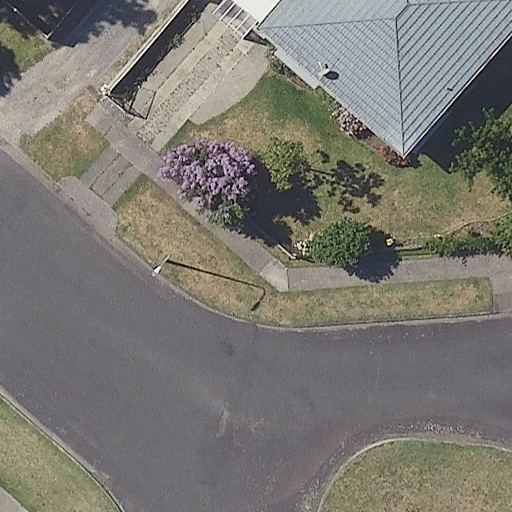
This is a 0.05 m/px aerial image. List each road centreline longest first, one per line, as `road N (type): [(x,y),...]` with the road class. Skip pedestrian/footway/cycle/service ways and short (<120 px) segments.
road 1 (residential): [(0,226),(225,421)]
road 2 (residential): [(225,421),(451,373)]
